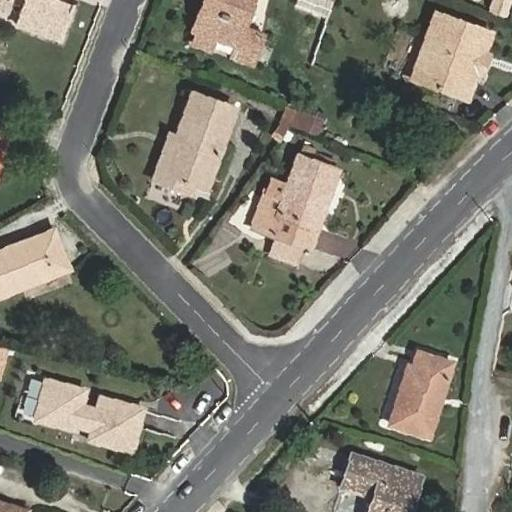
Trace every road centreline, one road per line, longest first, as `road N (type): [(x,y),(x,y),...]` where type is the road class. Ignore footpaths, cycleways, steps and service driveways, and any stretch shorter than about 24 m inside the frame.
road 1 (residential): [(279,400),(79,187),(72,155),(127,0)]
road 2 (residential): [(495,167),(511,206),(476,511)]
road 3 (residential): [(495,167),(279,400)]
road 4 (residential): [(279,400),(179,511)]
